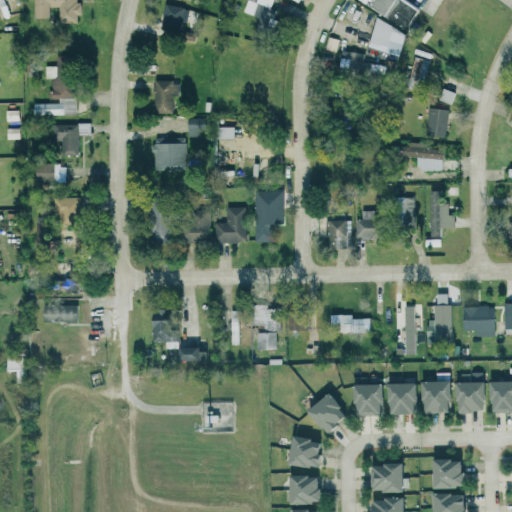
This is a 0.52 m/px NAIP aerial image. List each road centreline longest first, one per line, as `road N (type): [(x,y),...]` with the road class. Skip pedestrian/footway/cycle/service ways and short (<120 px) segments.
road 1 (residential): [(122,278),(511,269)]
road 2 (residential): [(128,0),(115,97),(120,334)]
road 3 (residential): [(324,0),(305,46),(298,96),(302,274)]
road 4 (residential): [(511,37),(483,106),(477,270)]
road 5 (residential): [(511,437),(364,441),(347,453)]
